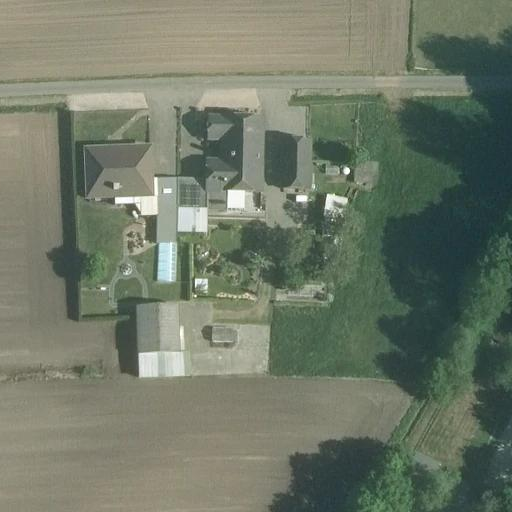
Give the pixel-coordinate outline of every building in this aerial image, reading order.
[(258,118),(205,120),(206,141),(221,141),(222,174),(204,174),(204,183),(205,213),(222,212),(222,194),(260,193),(258,118)] [(307,141),(284,140),(283,189),(306,190),(307,141)] [(130,157),(84,159),(85,203),(112,202),(112,198),(117,198),(117,192),(151,190),(149,151),(130,152),(130,157)] [(354,161),(352,184),(374,186),(376,163),(354,161)] [(162,182),(159,210),(176,210),(177,183),(177,182),(162,182)] [(176,214),(205,213),(204,183),(177,183),(176,210),(176,214)] [(322,219),(340,222),(343,201),(325,199),(322,219)] [(176,210),(159,210),(156,245),(175,245),(175,235),(176,214),(176,210)] [(176,214),(175,235),(205,234),(205,213),(176,214)] [(136,310),(141,375),(182,372),(177,307),(136,310)] [(485,338),(482,347),(502,354),(505,345),(485,338)] [(441,511),(444,506),(401,484),(387,511),(441,511)]
